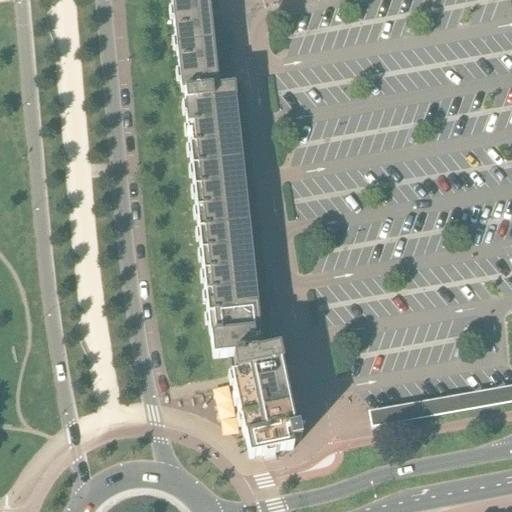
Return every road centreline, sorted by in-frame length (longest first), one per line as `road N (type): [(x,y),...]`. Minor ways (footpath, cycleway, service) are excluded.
road 1 (trunk): [(36,0),(71,310),(120,511)]
road 2 (motorway): [(42,0),(80,325),(126,511)]
road 3 (trunk): [(187,511),(141,327),(106,0)]
road 4 (motorway): [(182,511),(131,290),(101,0)]
road 5 (residential): [(20,0),(51,303),(86,498)]
road 6 (residential): [(165,478),(124,262),(104,0)]
road 7 (tertiary): [(511,451),(392,472),(252,511)]
road 8 (tertiary): [(384,511),(511,488)]
